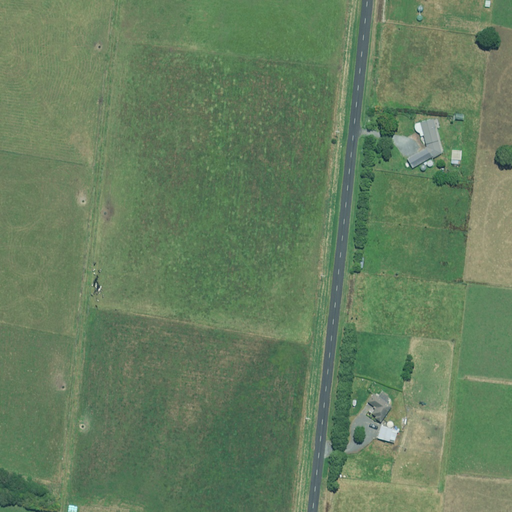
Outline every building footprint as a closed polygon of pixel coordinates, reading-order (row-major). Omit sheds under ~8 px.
[(442,155),(433,121),(421,124),(431,158),(442,155)] [(430,159),(425,150),(408,160),(412,169),(430,159)] [(462,151),(452,151),(452,160),(462,160),(462,151)] [(392,406),(374,395),(368,403),(376,408),(373,414),(377,417),(375,419),(382,423),(392,406)] [(393,429),(382,426),(378,438),(390,441),(393,429)]
